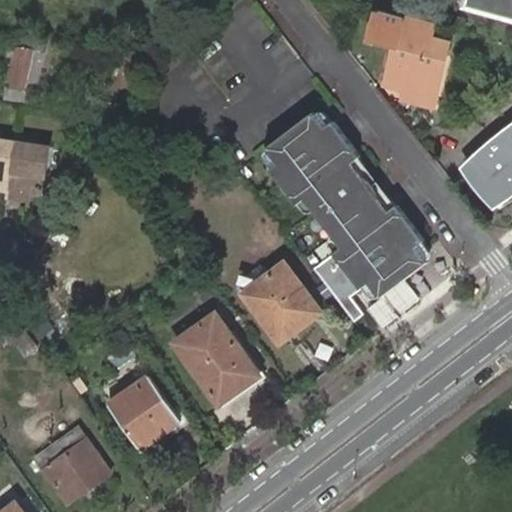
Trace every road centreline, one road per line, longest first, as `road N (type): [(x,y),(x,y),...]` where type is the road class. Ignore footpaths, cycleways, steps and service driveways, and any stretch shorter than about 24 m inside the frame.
road 1 (residential): [(284,0),(511,285)]
road 2 (secondary): [(511,301),(243,511)]
road 3 (secondary): [(273,511),(511,328)]
